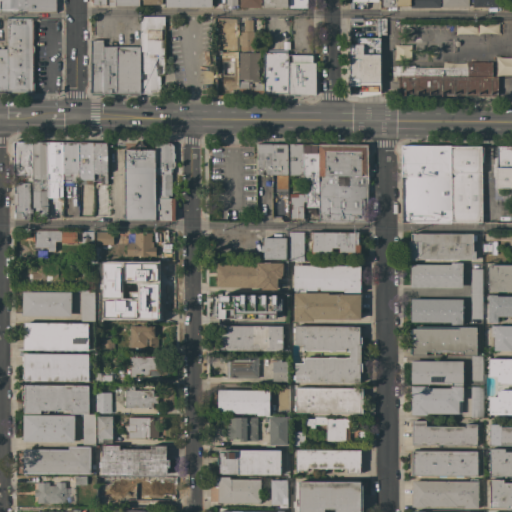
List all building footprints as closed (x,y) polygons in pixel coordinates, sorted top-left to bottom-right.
[(55,0),(56,12),(26,12),(26,11),(1,11),(0,0),(55,0)] [(235,8),(234,0),(223,0),(224,8),(235,8)] [(260,0),(260,7),(243,7),(243,9),(237,9),(237,0),(260,0)] [(286,0),(287,7),(263,8),(263,0),(286,0)] [(306,0),(306,9),(288,8),(288,0),(306,0)] [(410,8),(410,6),(396,6),(396,7),(381,7),(381,0),(439,0),(439,8),(410,8)] [(466,0),(439,0),(439,8),(466,8),(466,0)] [(470,0),(471,8),(495,7),(494,0),(470,0)] [(139,16),(164,16),(164,75),(160,75),(160,94),(139,94),(139,46),(139,16)] [(6,18),(32,18),(32,93),(7,93),(6,49),(6,18)] [(349,18),(362,18),(362,28),(349,28),(349,18)] [(253,19),(253,21),(258,21),(258,28),(253,28),(253,37),(255,37),(255,42),(253,42),(253,47),(253,51),(239,51),(239,47),(240,47),(240,44),(238,44),(238,41),(240,41),(240,39),(238,39),(238,35),(240,35),(240,32),(244,32),(244,19),(253,19)] [(454,34),(497,34),(497,25),(454,24),(454,34)] [(359,97),(358,97),(354,95),(349,95),(349,37),(380,37),(380,94),(359,97)] [(102,95),(90,95),(90,40),(103,40),(103,46),(102,95)] [(409,59),(408,45),(393,46),(393,60),(409,59)] [(103,46),(117,46),(117,95),(102,95),(103,46)] [(117,46),(139,46),(139,94),(139,95),(117,95),(117,46)] [(238,95),(216,95),(216,66),(214,66),(214,50),(237,50),(237,52),(238,94),(238,95)] [(263,53),(266,53),(266,50),(287,50),(287,55),(287,95),(277,95),(277,94),(263,94),(263,84),(263,53)] [(263,95),(252,95),(252,94),(238,94),(237,52),(258,52),(258,82),(248,82),(248,83),(251,83),(251,88),(252,88),(252,86),(254,86),(254,84),(263,84),(263,94),(263,95)] [(312,55),(312,63),(315,63),(315,95),(312,95),(312,96),(307,96),(307,95),(290,95),(290,96),(287,96),(287,95),(287,55),(312,55)] [(511,56),(494,57),(494,76),(511,75),(511,56)] [(490,62),(441,63),(441,67),(396,67),(396,96),(496,96),(496,76),(490,76),(490,62)] [(32,175),(13,175),(12,142),(31,142),(32,175)] [(47,198),(47,216),(34,216),(34,208),(32,208),(32,175),(31,142),(47,142),(47,198)] [(62,142),(62,182),(62,197),(57,197),(57,198),(47,198),(47,142),(62,142)] [(78,142),(79,180),(77,180),(77,182),(62,182),(62,142),(78,142)] [(94,184),(80,184),(80,180),(79,180),(78,142),(94,142),(94,184)] [(106,142),(106,184),(94,184),(94,142),(106,142)] [(154,143),(170,143),(173,146),(173,168),(172,168),(172,172),(170,172),(170,174),(171,175),(171,198),(174,198),(174,221),(154,220),(154,149),(154,143)] [(259,175),(259,177),(255,177),(256,143),(273,144),(272,175),(259,175)] [(273,144),(287,144),(287,187),(272,187),(272,175),(273,144)] [(289,175),(288,144),(302,144),(302,175),(289,175)] [(305,207),(305,202),(303,202),(302,194),(302,175),(302,144),(318,144),(318,207),(305,207)] [(318,144),(367,144),(368,176),(367,176),(368,221),(318,222),(318,207),(318,144)] [(451,223),(401,222),(401,145),(451,146),(451,222),(451,223)] [(451,146),(482,146),(482,223),(451,222),(451,146)] [(496,188),(496,146),(511,146),(511,167),(511,188),(496,188)] [(154,220),(124,220),(124,149),(154,149),(154,220)] [(29,183),(29,219),(14,219),(14,212),(13,212),(13,183),(29,183)] [(303,219),(289,219),(289,194),(302,194),(303,202),(303,219)] [(61,242),(54,242),(54,252),(46,252),(46,248),(33,248),(33,231),(61,231),(61,242)] [(73,243),(74,232),(60,231),(59,243),(73,243)] [(92,231),(92,244),(81,244),(81,232),(92,231)] [(96,244),(96,231),(112,231),(112,245),(96,244)] [(303,261),(288,261),(288,232),(303,232),(303,261)] [(355,233),(355,232),(358,232),(358,245),(359,245),(359,256),(343,256),(343,253),(338,253),(338,248),(331,248),(331,252),(326,252),(326,256),(310,256),(311,252),(311,244),(312,244),(312,239),(309,239),(309,237),(306,237),(307,233),(309,233),(309,232),(355,233)] [(151,233),(151,242),(152,242),(152,247),(155,247),(155,256),(126,256),(126,243),(133,243),(134,233),(151,233)] [(472,234),(472,235),(476,235),(476,241),(473,241),(473,251),(475,251),(475,260),(416,259),(416,261),(408,261),(408,259),(408,241),(411,241),(411,234),(472,234)] [(286,260),(263,259),(263,252),(260,252),(260,245),(263,245),(263,237),(286,238),(286,260)] [(492,254),(482,254),(482,242),(492,242),(492,254)] [(124,283),(124,273),(121,273),(121,266),(123,266),(123,261),(155,261),(155,273),(157,273),(157,283),(124,283)] [(35,263),(46,263),(46,262),(57,263),(57,266),(62,266),(62,283),(35,283),(35,281),(31,281),(31,270),(35,270),(35,263)] [(282,263),(282,276),(281,276),(281,278),(277,278),(277,290),(261,290),(261,288),(216,287),(216,262),(282,263)] [(451,265),(451,263),(462,263),(462,288),(410,288),(410,264),(451,265)] [(305,265),(305,264),(312,264),(312,265),(344,265),(344,264),(358,264),(358,266),(360,266),(360,293),(343,293),(343,291),(305,291),(305,292),(293,292),(293,265),(305,265)] [(511,265),(511,292),(488,292),(487,265),(511,265)] [(482,319),(470,319),(470,269),(482,269),(482,319)] [(99,290),(99,278),(112,278),(112,290),(99,290)] [(93,281),(93,290),(94,290),(94,321),(80,321),(80,290),(82,290),(82,281),(93,281)] [(99,300),(99,291),(112,291),(112,292),(115,292),(115,299),(112,299),(112,300),(99,300)] [(70,292),(70,316),(22,316),(22,292),(70,292)] [(216,293),(277,293),(276,321),(216,321),(216,293)] [(328,293),(328,294),(334,294),(334,293),(341,293),(340,295),(360,295),(360,319),(312,319),(312,321),(293,321),(293,293),(328,293)] [(511,316),(497,316),(497,323),(487,323),(487,295),(496,295),(496,296),(511,296),(511,316)] [(462,299),(462,325),(450,325),(450,322),(410,322),(410,299),(462,299)] [(151,300),(151,305),(156,305),(156,311),(151,311),(151,317),(148,317),(148,318),(146,318),(146,317),(127,317),(127,308),(120,308),(120,306),(119,306),(119,302),(120,302),(120,300),(151,300)] [(23,323),(88,323),(88,350),(23,350),(23,323)] [(154,335),(157,335),(157,347),(156,347),(156,353),(148,352),(148,348),(129,348),(129,347),(129,339),(129,331),(129,328),(130,328),(130,326),(154,326),(154,335)] [(282,326),(282,351),(215,350),(215,326),(282,326)] [(353,326),(353,327),(359,327),(359,337),(361,337),(361,347),(360,347),(360,362),(362,362),(361,372),(359,372),(359,382),(294,382),(294,363),(302,363),(302,358),(305,358),(328,358),(328,357),(335,357),(335,358),(349,358),(349,351),(335,351),(335,352),(328,352),(328,351),(305,351),(305,350),(302,350),(302,345),(294,345),(294,326),(353,326)] [(476,356),(462,356),(462,352),(425,352),(425,355),(409,355),(409,345),(411,345),(411,329),(415,329),(415,326),(458,326),(458,327),(476,327),(476,356)] [(511,350),(511,351),(493,351),(493,337),(490,337),(490,326),(495,326),(511,326),(511,350)] [(112,333),(112,339),(113,339),(113,352),(101,352),(102,340),(99,340),(99,333),(112,333)] [(88,354),(88,381),(22,380),(23,353),(88,354)] [(226,378),(226,366),(225,366),(225,356),(258,356),(258,378),(226,378)] [(470,357),(481,356),(481,381),(471,381),(470,357)] [(158,357),(158,376),(142,376),(140,375),(135,374),(135,377),(129,377),(126,377),(126,370),(129,371),(129,357),(158,357)] [(287,382),(272,382),(272,362),(276,362),(276,357),(280,357),(281,362),(287,362),(287,382)] [(511,359),(511,415),(488,415),(489,397),(497,397),(497,391),(499,391),(499,390),(511,390),(511,384),(499,384),(499,382),(497,382),(497,377),(488,377),(488,359),(511,359)] [(411,361),(462,361),(462,401),(461,401),(461,414),(426,414),(426,415),(410,415),(410,386),(427,386),(427,388),(450,388),(450,384),(410,384),(411,361)] [(96,383),(96,375),(100,375),(100,374),(104,373),(104,375),(111,375),(111,383),(96,383)] [(64,386),(64,385),(73,385),(73,386),(88,386),(88,414),(62,414),(62,410),(48,410),(48,413),(23,413),(23,385),(64,386)] [(277,410),(277,385),(288,385),(288,410),(277,410)] [(125,390),(128,390),(128,387),(133,387),(133,390),(153,390),(152,396),(157,396),(157,403),(152,403),(152,408),(124,408),(125,390)] [(483,387),(483,417),(470,417),(470,387),(483,387)] [(362,388),(362,414),(294,413),(295,388),(362,388)] [(269,390),(268,416),(256,416),(256,413),(217,413),(217,390),(269,390)] [(110,393),(110,413),(95,413),(95,393),(110,393)] [(95,445),(82,445),(82,414),(94,414),(95,445)] [(74,416),(74,442),(22,442),(23,415),(74,416)] [(112,416),(112,441),(104,441),(104,443),(97,443),(97,438),(96,438),(96,416),(112,416)] [(153,418),(153,425),(157,425),(157,438),(144,437),(144,439),(127,439),(127,417),(153,418)] [(286,445),(269,445),(269,434),(268,434),(268,431),(266,431),(266,422),(264,422),(264,418),(269,418),(269,417),(274,417),(286,417),(286,445)] [(304,426),(304,419),(314,419),(314,417),(326,417),(326,419),(350,419),(350,428),(348,428),(348,441),(326,441),(326,425),(314,424),(314,429),(310,429),(310,426),(304,426)] [(226,426),(229,426),(229,418),(247,418),(247,422),(256,422),(256,441),(235,441),(235,439),(226,439),(226,426)] [(465,427),(465,424),(476,424),(476,445),(420,445),(411,445),(411,421),(425,421),(425,426),(465,427)] [(511,446),(489,446),(489,424),(500,424),(500,427),(511,427),(511,446)] [(304,432),(304,446),(292,446),(293,432),(304,432)] [(101,467),(98,467),(98,462),(100,462),(101,456),(101,445),(119,445),(119,450),(122,450),(122,449),(150,449),(150,446),(166,446),(165,459),(169,459),(168,467),(167,467),(166,475),(100,474),(101,467)] [(68,450),(68,446),(90,447),(90,474),(22,474),(23,449),(68,450)] [(504,449),(504,452),(511,452),(511,476),(501,476),(501,477),(489,477),(489,449),(504,449)] [(280,451),(280,475),(221,474),(221,473),(218,473),(218,450),(280,451)] [(360,450),(360,464),(360,473),(347,473),(347,469),(307,468),(307,471),(295,471),(295,450),(360,450)] [(477,451),(477,476),(410,476),(410,451),(477,451)] [(85,476),(86,485),(74,485),(73,477),(85,476)] [(113,476),(113,507),(95,507),(95,476),(113,476)] [(229,477),(229,479),(260,479),(260,503),(217,503),(217,477),(229,477)] [(286,480),(287,508),(279,508),(279,504),(270,505),(270,480),(286,480)] [(511,508),(489,508),(489,480),(503,480),(503,483),(511,483),(511,508)] [(127,487),(127,481),(153,481),(153,485),(157,485),(157,491),(153,491),(153,498),(121,497),(121,487),(127,487)] [(463,509),(463,505),(456,505),(456,506),(424,506),(424,507),(411,507),(411,481),(478,481),(477,509),(463,509)] [(48,482),(48,486),(51,486),(51,483),(55,483),(55,482),(64,482),(64,488),(65,488),(65,496),(64,496),(64,503),(36,503),(36,497),(33,497),(34,489),(36,489),(36,482),(48,482)] [(360,482),(360,485),(362,485),(362,511),(298,511),(298,507),(296,507),(296,499),(298,499),(298,482),(360,482)]
